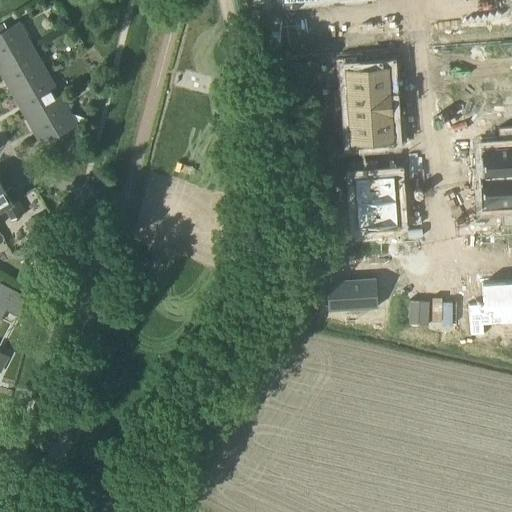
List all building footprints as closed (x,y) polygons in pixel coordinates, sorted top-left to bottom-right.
[(480,0),(471,1),(472,15),(480,15),(480,0)] [(488,0),(487,0),(480,0),(480,15),(489,14),(488,0)] [(352,7),(343,8),(344,22),(353,22),(352,7)] [(343,8),(335,8),(336,22),(344,22),(343,8)] [(302,10),(294,10),(294,24),(303,24),(302,10)] [(311,10),(302,10),(303,24),(311,24),(311,10)] [(0,68),(35,49),(21,24),(8,31),(3,22),(0,24),(0,68)] [(220,36),(221,25),(193,22),(192,33),(220,36)] [(441,86),(441,91),(496,88),(494,65),(506,64),(505,46),(469,49),(470,65),(444,67),(445,70),(439,70),(440,86),(441,86)] [(0,70),(13,94),(49,74),(35,49),(0,68),(0,70)] [(390,69),(350,71),(352,95),(391,93),(390,69)] [(27,119),(63,99),(49,74),(13,94),(27,119)] [(497,110),(496,88),(441,91),(441,97),(442,112),(447,112),(448,115),(473,113),(474,129),(502,127),(501,110),(497,110)] [(391,93),(352,95),(353,119),(393,117),(391,93)] [(63,99),(27,119),(41,145),(77,125),(63,99)] [(393,117),(353,119),(355,144),(395,142),(393,117)] [(511,147),(485,150),(487,177),(511,175),(511,147)] [(511,175),(487,177),(483,177),(485,206),(511,204),(511,175)] [(399,177),(358,180),(360,203),(400,201),(399,177)] [(0,212),(5,209),(11,220),(21,214),(13,200),(11,201),(0,180),(0,212)] [(400,201),(360,203),(362,228),(402,225),(400,201)] [(381,281),(331,285),(334,314),(383,310),(381,281)] [(511,281),(485,284),(489,326),(511,323),(511,281)] [(0,318),(5,310),(9,312),(18,293),(0,283),(0,318)] [(454,287),(408,290),(411,322),(457,319),(454,287)] [(0,372),(8,356),(0,351),(0,372)]
